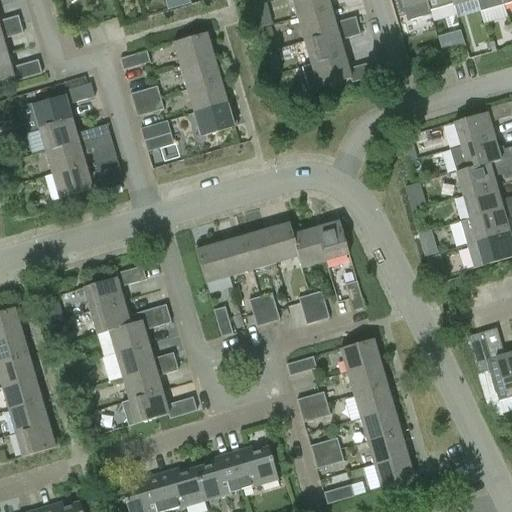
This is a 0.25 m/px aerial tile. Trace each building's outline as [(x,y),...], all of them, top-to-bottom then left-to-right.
[(291,0),(297,18),(330,9),(327,0),(291,0)] [(430,13),(453,6),(451,0),(426,0),(426,1),(430,13)] [(476,0),(480,12),(503,5),(501,0),(476,0)] [(330,9),(297,18),(303,42),(357,26),(355,17),(334,23),(330,9)] [(0,31),(20,25),(18,16),(0,20),(0,31)] [(0,56),(6,54),(2,40),(23,34),(20,25),(0,31),(0,56)] [(357,26),(303,42),(310,65),(343,55),(340,42),(360,36),(357,26)] [(181,67),(213,58),(206,34),(174,43),(181,67)] [(488,43),(478,45),(481,53),(490,50),(488,43)] [(147,51),(130,56),(120,59),(123,71),(150,63),(147,51)] [(38,61),(11,68),(6,54),(0,56),(0,81),(13,78),(14,82),(42,74),(38,61)] [(374,62),(348,70),(343,55),(310,65),(317,89),(350,80),(351,83),(378,75),(374,62)] [(213,58),(181,67),(187,91),(220,81),(213,58)] [(220,81),(187,91),(194,114),(227,104),(220,81)] [(63,92),(65,96),(32,105),(39,129),(72,120),(68,106),(95,98),(91,84),(63,92)] [(133,106),(160,98),(157,87),(130,95),(133,106)] [(160,98),(133,106),(137,118),(164,110),(160,98)] [(511,102),(485,110),(486,114),(454,123),(460,147),(461,147),(493,138),(489,124),(511,117),(511,102)] [(227,104),(194,114),(201,138),(234,128),(227,104)] [(99,137),(109,134),(106,125),(97,128),(76,134),(72,120),(39,129),(46,152),(99,137)] [(144,142),(147,153),(174,146),(171,134),(144,142)] [(3,141),(7,153),(2,154),(5,164),(30,157),(27,147),(20,149),(17,137),(3,141)] [(52,175),(86,166),(81,152),(102,146),(99,137),(46,152),(52,175)] [(467,171),(489,165),(489,166),(500,162),(509,159),(511,168),(511,167),(511,147),(497,152),(493,138),(461,147),(460,147),(449,151),(456,173),(467,170),(467,171)] [(463,197),(496,188),(491,173),(511,168),(509,159),(500,162),(489,166),(489,165),(467,171),(467,170),(456,173),(463,197)] [(116,173),(90,180),(86,166),(52,175),(59,199),(92,190),(93,194),(120,186),(116,173)] [(469,220),(511,207),(511,198),(500,202),(496,188),(463,197),(469,219),(469,220)] [(505,219),(511,217),(511,207),(469,220),(469,219),(459,222),(466,246),(509,234),(505,219)] [(339,222),(315,229),(325,262),(349,255),(339,222)] [(299,258),(293,236),(289,224),(267,230),(277,263),(298,257),(299,258)] [(315,229),(293,236),(299,258),(298,257),(301,269),(325,262),(315,229)] [(253,270),(277,263),(267,230),(244,237),(253,270)] [(473,270),(483,267),(511,258),(511,244),(509,234),(466,246),(473,270)] [(244,237),(219,245),(228,278),(253,270),(244,237)] [(205,284),(228,278),(219,245),(196,251),(205,284)] [(423,249),(425,257),(436,254),(434,247),(429,246),(423,248),(423,249)] [(114,275),(116,279),(83,288),(90,313),(124,302),(120,288),(146,281),(142,267),(114,275)] [(431,274),(433,283),(446,279),(444,271),(431,274)] [(353,313),(365,310),(357,282),(345,286),(353,313)] [(310,296),(318,323),(329,320),(322,293),(310,296)] [(261,298),(269,325),(280,321),(272,295),(261,298)] [(318,323),(310,296),(299,300),(306,327),(318,323)] [(269,325),(261,298),(249,301),(256,328),(269,325)] [(124,302),(90,313),(97,337),(109,333),(169,315),(166,306),(128,317),(124,302)] [(221,338),(233,335),(225,308),(213,312),(221,338)] [(0,338),(21,332),(15,309),(0,313),(0,338)] [(169,315),(109,333),(116,356),(149,347),(144,332),(171,324),(169,315)] [(511,398),(511,354),(505,356),(497,330),(483,334),(491,361),(485,362),(497,403),(507,400),(511,398)] [(21,332),(0,338),(0,363),(28,355),(21,332)] [(347,373),(380,364),(373,340),(340,350),(347,373)] [(149,347),(116,356),(122,379),(176,364),(173,354),(153,360),(149,347)] [(28,355),(0,363),(0,383),(2,388),(35,379),(28,355)] [(286,366),(290,377),(317,369),(313,358),(286,366)] [(162,393),(158,377),(178,372),(176,364),(122,379),(129,402),(162,393)] [(380,364),(347,373),(354,397),(387,387),(380,364)] [(35,379),(2,388),(8,412),(42,402),(35,379)] [(394,410),(387,387),(354,397),(361,420),(394,410)] [(193,398),(166,406),(162,393),(129,402),(135,425),(168,416),(170,420),(197,412),(193,398)] [(300,412),(327,404),(324,393),(297,401),(300,412)] [(42,402),(8,412),(15,435),(49,425),(42,402)] [(300,412),(303,424),(330,416),(327,404),(300,412)] [(401,433),(394,410),(361,420),(367,443),(401,433)] [(49,425),(15,435),(22,458),(55,448),(49,425)] [(408,457),(401,433),(367,443),(374,466),(408,457)] [(314,459),(341,451),(337,439),(310,447),(314,459)] [(230,455),(241,491),(278,480),(269,449),(247,455),(246,451),(230,455)] [(341,451),(314,459),(317,470),(344,462),(341,451)] [(241,491),(230,455),(216,460),(217,464),(196,471),(204,501),(241,491)] [(408,457),(374,466),(381,490),(414,480),(408,457)] [(204,501),(196,471),(174,477),(173,473),(158,477),(168,511),(204,501)] [(166,511),(168,511),(158,477),(143,481),(144,486),(122,492),(127,511),(166,511)] [(324,494),(327,505),(327,506),(354,498),(351,486),(324,494)]
